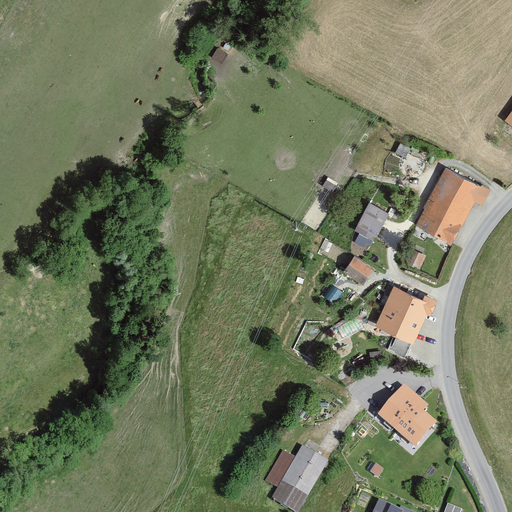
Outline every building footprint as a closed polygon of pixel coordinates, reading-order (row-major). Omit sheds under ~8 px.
[(491,192),(445,171),(419,227),(455,244),(474,202),(484,207),(491,192)] [(323,209),(336,182),(327,178),(314,205),(323,209)] [(389,216),(370,205),(358,225),(377,236),(389,216)] [(421,266),(426,253),(413,248),(408,261),(421,266)] [(364,283),(375,267),(355,253),(344,269),(364,283)] [(439,304),(395,284),(375,327),(415,345),(429,316),(432,317),(439,304)] [(420,403),(407,392),(382,421),(415,450),(436,426),(415,408),(420,403)] [(301,511),(329,466),(301,450),(296,460),(284,453),(267,481),(280,489),(274,499),(296,511),(301,511)] [(415,511),(382,497),(375,511),(415,511)]
